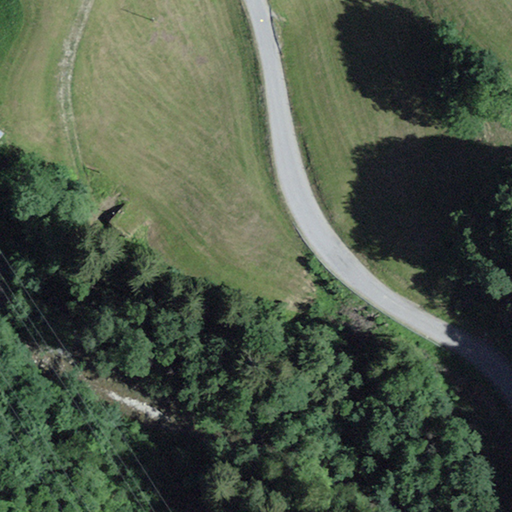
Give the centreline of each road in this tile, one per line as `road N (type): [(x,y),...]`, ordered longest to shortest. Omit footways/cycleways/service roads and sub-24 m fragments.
road 1 (tertiary): [(511,388),(487,361),(355,275),(316,231),(289,166),(256,0)]
road 2 (track): [(93,218),(65,92),(89,0)]
